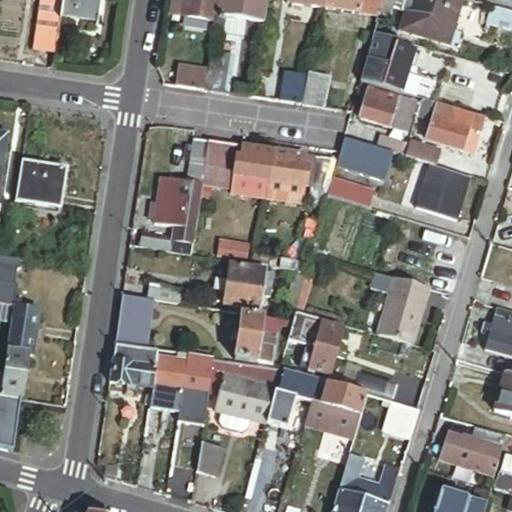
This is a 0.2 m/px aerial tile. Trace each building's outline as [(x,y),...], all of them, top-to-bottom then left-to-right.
[(42,0),(35,49),(55,52),(59,24),(59,19),(62,0),(42,0)] [(62,0),(59,19),(99,25),(102,0),(62,0)] [(176,0),(174,19),(215,23),(216,18),(218,0),(176,0)] [(268,0),(218,0),(216,18),(246,22),(264,24),(268,0)] [(321,9),(322,0),(285,0),(285,4),(321,9)] [(322,0),(321,9),(358,16),(360,0),(322,0)] [(381,0),(360,0),(358,16),(376,18),(381,0)] [(381,0),(376,18),(372,33),(384,36),(394,0),(381,0)] [(464,0),(416,0),(412,14),(406,12),(400,31),(451,46),(456,31),(464,0)] [(511,31),(511,12),(503,10),(498,27),(511,31)] [(246,22),(216,18),(215,23),(213,34),(243,39),(246,22)] [(59,19),(59,24),(98,30),(99,25),(59,19)] [(462,33),(456,31),(451,46),(458,48),(462,33)] [(401,42),(384,36),(372,33),(359,82),(401,94),(410,64),(415,66),(418,55),(413,54),(414,52),(399,48),(401,42)] [(234,58),(210,55),(206,82),(204,95),(228,98),(234,58)] [(310,75),(306,108),(327,111),(331,79),(310,75)] [(174,78),(173,90),(204,95),(206,82),(174,78)] [(404,95),(422,101),(425,90),(407,85),(404,95)] [(408,135),(414,116),(417,106),(367,91),(359,120),(408,135)] [(422,101),(420,107),(430,110),(432,104),(422,101)] [(430,110),(420,107),(417,117),(427,120),(430,110)] [(472,122),(436,112),(428,141),(464,151),(468,136),(472,122)] [(484,119),(474,116),(472,122),(468,136),(478,139),(484,119)] [(405,158),(408,145),(380,137),(376,150),(405,158)] [(142,238),(140,251),(190,259),(201,188),(208,145),(192,142),(191,149),(189,163),(186,185),(182,184),(182,185),(160,182),(153,228),(174,231),(172,242),(142,238)] [(406,159),(434,167),(439,152),(411,144),(406,159)] [(273,155),(208,145),(201,188),(226,191),(228,178),(233,178),(238,179),(268,184),(273,155)] [(189,163),(191,149),(185,148),(183,162),(189,163)] [(335,163),(273,155),(268,184),(282,186),(281,198),(302,202),(304,189),(310,190),(309,199),(314,200),(313,206),(327,209),(329,199),(332,190),(335,163)] [(66,172),(21,165),(14,204),(59,212),(66,172)] [(420,212),(433,171),(424,167),(410,208),(420,212)] [(474,184),(433,171),(420,212),(460,225),(474,184)] [(235,197),(266,202),(268,184),(238,179),(235,197)] [(334,183),(332,190),(329,199),(372,212),(376,196),(334,183)] [(20,263),(0,260),(0,309),(13,311),(13,310),(20,263)] [(228,283),(216,281),(214,292),(226,293),(225,307),(260,312),(261,307),(269,308),(273,276),(265,275),(265,272),(230,267),(228,283)] [(308,276),(295,275),(282,324),(294,326),(297,316),(308,276)] [(375,275),(370,292),(389,298),(394,281),(375,275)] [(428,291),(394,281),(389,298),(378,337),(412,347),(428,291)] [(152,289),(149,304),(155,305),(179,308),(181,293),(152,289)] [(122,300),(121,307),(154,312),(155,305),(149,304),(122,300)] [(121,307),(115,348),(148,353),(154,312),(121,307)] [(13,310),(13,311),(3,378),(0,396),(0,400),(20,403),(27,358),(31,359),(38,313),(13,310)] [(511,316),(496,312),(490,330),(485,328),(482,337),(488,339),(484,353),(511,360),(511,316)] [(321,323),(297,316),(294,326),(288,344),(313,352),(308,372),(328,379),(343,332),(320,326),(321,323)] [(278,323),(242,318),(236,362),(257,365),(257,363),(270,365),(273,349),(274,349),(278,323)] [(148,353),(115,348),(114,354),(157,360),(157,354),(148,353)] [(152,392),(157,360),(114,354),(109,386),(152,392)] [(295,357),(284,355),(280,372),(290,375),(295,357)] [(182,396),(188,359),(177,357),(176,363),(157,360),(152,392),(149,414),(179,418),(182,396)] [(211,371),(212,362),(188,359),(182,396),(207,399),(211,371)] [(224,374),(226,364),(212,362),(211,371),(224,374)] [(280,372),(226,364),(224,374),(276,388),(280,372)] [(308,372),(306,380),(317,383),(326,386),(328,379),(308,372)] [(306,380),(290,375),(285,398),(295,401),(311,406),(317,383),(306,380)] [(511,419),(511,379),(504,377),(493,414),(511,419)] [(249,422),(265,427),(274,395),(275,393),(222,379),(213,413),(221,415),(249,422)] [(354,394),(366,398),(384,403),(388,389),(358,380),(354,394)] [(360,420),(366,398),(354,394),(326,386),(317,383),(311,406),(360,420)] [(274,395),(265,427),(286,433),(295,401),(285,398),(274,395)] [(410,443),(411,439),(418,413),(391,405),(382,434),(410,443)] [(304,429),(353,443),(359,424),(360,420),(311,406),(304,429)] [(249,422),(221,415),(218,424),(223,431),(239,435),(246,432),(249,422)] [(473,430),(470,439),(502,448),(505,439),(473,430)] [(447,435),(444,445),(457,449),(460,439),(447,435)] [(493,479),(502,448),(470,439),(460,436),(460,439),(457,449),(444,445),(435,443),(429,460),(493,479)] [(200,446),(195,475),(215,480),(223,452),(200,446)] [(511,459),(504,457),(493,493),(510,498),(511,498),(511,459)] [(348,460),(332,511),(387,511),(399,474),(386,470),(380,490),(356,483),(362,464),(348,460)] [(483,511),(485,509),(439,495),(433,511),(483,511)]
